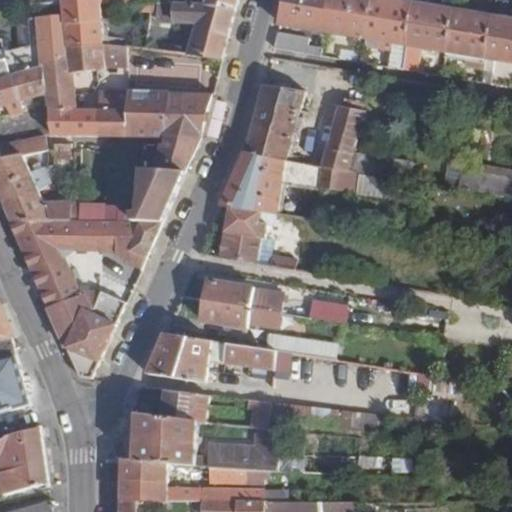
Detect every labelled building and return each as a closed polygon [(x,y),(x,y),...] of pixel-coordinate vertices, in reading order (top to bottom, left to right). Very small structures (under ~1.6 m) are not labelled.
[(63,0),(63,2),(62,2),(63,16),(37,20),(42,68),(45,67),(71,60),(69,49),(105,45),(101,0),(63,0)] [(511,20),(391,0),(287,0),(280,25),(396,44),(392,69),(404,70),(414,73),(418,48),(447,53),(445,61),(463,64),(464,55),(486,58),(484,68),(482,83),(491,85),(495,60),(511,62),(511,20)] [(155,3),(143,3),(135,3),(134,3),(129,12),(132,13),(153,13),(155,3)] [(238,5),(205,4),(185,4),(158,3),(157,14),(157,25),(199,27),(191,56),(224,59),(238,5)] [(22,73),(42,68),(37,20),(37,18),(17,27),(20,56),(22,73)] [(313,39),(278,32),(273,50),(309,56),(311,46),(313,39)] [(128,48),(105,45),(69,49),(71,60),(45,67),(49,97),(74,90),(72,71),(107,68),(130,66),(128,48)] [(311,46),(309,56),(320,57),(322,48),(311,46)] [(463,64),(484,68),(486,58),(464,55),(463,64)] [(22,73),(20,56),(4,60),(11,77),(22,73)] [(0,79),(11,77),(4,60),(0,61),(0,79)] [(49,97),(45,67),(42,68),(22,73),(11,77),(19,104),(49,97)] [(11,77),(0,79),(0,109),(19,104),(11,77)] [(305,93),(263,86),(257,106),(300,114),(305,93)] [(74,90),(49,97),(54,137),(78,138),(77,113),(75,90),(74,90)] [(99,113),(77,113),(78,138),(161,139),(163,139),(175,94),(175,92),(100,92),(99,113)] [(203,139),(215,93),(175,94),(163,139),(203,139)] [(360,111),(362,102),(341,99),(339,107),(360,111)] [(19,104),(0,109),(0,119),(21,114),(19,104)] [(300,114),(257,106),(251,128),(295,135),(300,114)] [(393,164),(394,159),(354,153),(366,112),(360,111),(339,107),(322,167),(324,167),(368,175),(391,180),(393,164)] [(295,135),(251,128),(244,153),(285,161),(288,162),(295,135)] [(19,156),(24,155),(45,151),(48,151),(44,137),(17,144),(19,156)] [(17,144),(0,147),(4,158),(19,156),(17,144)] [(71,160),(72,145),(55,145),(54,160),(71,160)] [(0,147),(0,146),(0,181),(31,170),(24,155),(19,156),(4,158),(0,147)] [(160,172),(187,173),(199,146),(161,146),(160,172)] [(276,216),(285,161),(244,153),(221,208),(232,209),(262,214),(276,216)] [(511,199),(511,171),(460,163),(458,176),(456,190),(511,199)] [(368,175),(324,167),(320,188),(365,196),(368,175)] [(31,170),(0,181),(0,195),(4,206),(41,192),(49,186),(51,186),(45,169),(32,173),(31,170)] [(154,223),(165,223),(177,195),(187,174),(146,174),(145,212),(136,212),(135,223),(145,223),(149,223),(154,223)] [(119,223),(120,212),(120,207),(121,191),(106,190),(105,207),(102,208),(102,223),(119,223)] [(4,206),(12,223),(73,223),(73,208),(73,202),(46,203),(41,192),(4,206)] [(73,223),(102,223),(102,208),(73,208),(73,223)] [(258,239),(262,214),(232,209),(223,259),(255,265),(256,265),(297,272),(300,255),(261,249),(262,240),(258,239)] [(135,223),(136,212),(120,212),(119,223),(135,223)] [(94,380),(165,223),(154,223),(149,223),(145,223),(135,223),(119,223),(102,223),(73,223),(12,223),(81,378),(94,380)] [(210,281),(207,303),(282,315),(285,297),(255,292),(256,289),(210,281)] [(282,315),(207,303),(204,322),(250,329),(251,325),(281,329),(282,315)] [(15,338),(0,305),(0,342),(13,339),(15,338)] [(309,319),(345,326),(348,312),(311,306),(309,319)] [(215,343),(166,335),(148,375),(208,384),(215,343)] [(272,353),(313,358),(316,342),(275,336),(272,353)] [(29,394),(13,339),(0,342),(0,414),(32,405),(29,394)] [(309,379),(313,358),(272,353),(229,346),(226,365),(277,372),(276,374),(309,379)] [(212,397),(167,392),(163,419),(200,423),(208,425),(212,397)] [(270,432),(273,403),(249,400),(248,410),(253,411),(251,430),(260,431),(270,432)] [(198,458),(200,423),(163,419),(137,416),(135,464),(168,464),(198,466),(201,466),(200,468),(211,468),(212,468),(243,470),(271,472),(278,472),(280,437),(260,435),(259,450),(213,447),(212,459),(198,458)] [(43,429),(39,430),(0,441),(0,486),(3,497),(49,484),(43,429)] [(168,464),(135,464),(122,463),(121,483),(167,484),(168,464)] [(212,468),(211,468),(211,481),(243,481),(243,470),(212,468)] [(243,470),(243,481),(271,482),(271,472),(243,470)] [(168,489),(167,484),(121,483),(121,504),(168,504),(202,505),(289,505),(289,491),(214,490),(168,489)] [(52,511),(51,503),(17,511),(52,511)]
